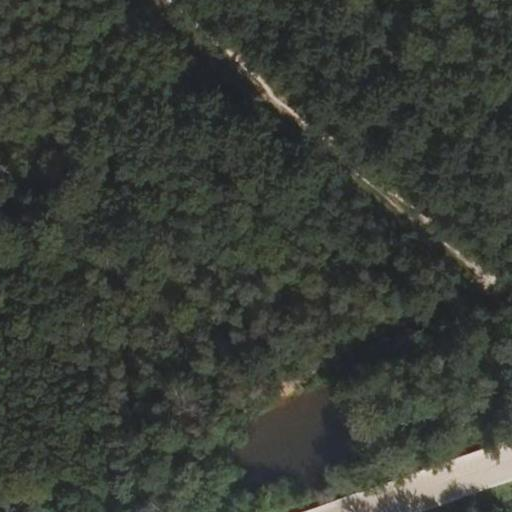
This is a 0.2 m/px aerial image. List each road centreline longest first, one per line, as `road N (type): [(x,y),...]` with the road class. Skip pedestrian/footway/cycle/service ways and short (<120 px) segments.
road 1 (track): [(149,0),(466,267)]
road 2 (track): [(383,511),(511,466)]
